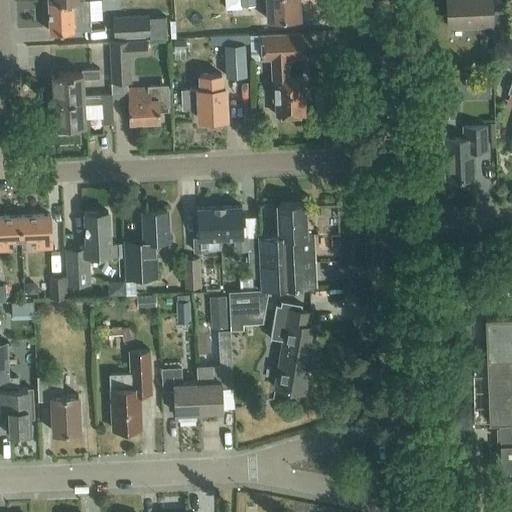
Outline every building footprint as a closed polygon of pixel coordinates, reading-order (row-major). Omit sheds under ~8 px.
[(88,0),(72,0),(47,1),(48,31),(90,29),(88,0)] [(302,16),(301,0),(267,0),(269,18),(302,16)] [(491,12),(490,0),(446,0),(448,26),(491,23),(492,41),(502,40),(506,31),(505,11),(491,12)] [(150,17),(112,18),(112,40),(150,39),(150,17)] [(291,32),(252,33),(253,60),(273,59),(274,76),(275,76),(277,115),(307,114),(305,74),(292,74),(291,56),(305,56),(303,31),(291,32)] [(91,49),(109,47),(111,47),(111,40),(90,41),(91,49)] [(245,43),(226,44),(227,73),(246,73),(245,43)] [(129,60),(129,53),(118,53),(109,53),(110,60),(111,82),(129,81),(129,60)] [(101,77),(100,68),(82,69),(82,72),(52,74),(53,95),(84,94),(83,78),(101,77)] [(200,119),(204,119),(204,122),(215,122),(215,118),(227,118),(226,86),(223,87),(222,75),(202,76),(203,88),(198,88),(200,119)] [(480,90),(490,89),(489,78),(479,78),(480,90)] [(128,90),(126,90),(128,121),(159,120),(158,108),(167,108),(166,86),(127,88),(128,90)] [(53,95),(51,95),(53,125),(83,123),(82,103),(102,102),(103,123),(114,122),(112,92),(84,94),(53,95)] [(445,178),(474,177),(473,150),(487,149),(486,124),(462,125),(463,137),(443,138),(445,178)] [(258,236),(260,277),(260,288),(313,286),(311,234),(307,234),(305,202),(278,203),(280,235),(258,236)] [(243,235),(241,205),(220,206),(221,236),(234,236),(235,249),(249,249),(249,277),(260,277),(258,236),(248,236),(248,235),(243,235)] [(197,238),(194,238),(194,251),(208,250),(208,237),(221,236),(220,206),(196,207),(197,238)] [(145,241),(140,241),(126,241),(127,277),(157,276),(155,240),(169,239),(168,209),(144,210),(145,241)] [(83,245),(83,248),(67,249),(69,286),(92,285),(91,254),(117,254),(117,244),(110,243),(109,212),(85,212),(87,245),(83,245)] [(20,214),(20,238),(34,237),(35,248),(50,247),(50,236),(51,236),(49,213),(20,214)] [(6,238),(20,238),(20,214),(0,215),(0,249),(7,249),(6,238)] [(184,287),(200,286),(199,256),(183,256),(184,287)] [(49,297),(66,297),(65,275),(49,276),(49,297)] [(474,287),(492,287),(492,277),(474,277),(474,287)] [(230,291),(231,316),(266,315),(270,290),(230,291)] [(146,305),(156,304),(155,293),(146,294),(146,305)] [(270,337),(283,340),(275,388),(306,393),(317,326),(310,325),(312,313),(301,311),(302,304),(282,301),(281,305),(276,304),(270,337)] [(180,309),(183,327),(199,324),(196,307),(180,309)] [(20,322),(38,322),(38,309),(20,309),(20,322)] [(501,427),(501,445),(503,479),(511,478),(511,317),(486,319),(490,422),(501,421),(501,427)] [(19,377),(10,377),(8,341),(0,341),(0,378),(4,378),(5,389),(1,389),(2,407),(7,407),(8,434),(31,433),(30,405),(34,405),(33,388),(19,389),(19,377)] [(111,373),(112,388),(114,428),(142,427),(141,393),(153,392),(151,349),(129,350),(129,362),(131,362),(131,373),(111,373)] [(212,380),(197,381),(199,411),(223,410),(222,387),(233,386),(232,364),(212,365),(212,380)] [(199,411),(197,381),(181,381),(181,366),(162,367),(163,389),(173,389),(174,412),(178,412),(179,418),(195,417),(195,411),(199,411)] [(62,394),(61,374),(37,375),(38,398),(51,397),(52,430),(79,429),(78,393),(62,394)] [(321,433),(355,431),(353,389),(319,390),(321,433)] [(187,427),(178,428),(181,451),(191,449),(187,427)] [(213,430),(213,454),(233,454),(233,430),(213,430)]
